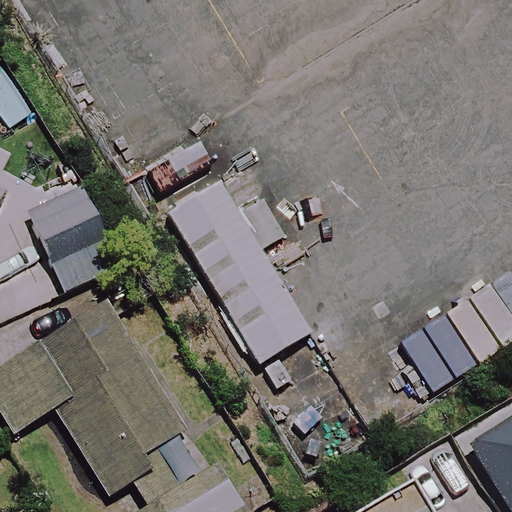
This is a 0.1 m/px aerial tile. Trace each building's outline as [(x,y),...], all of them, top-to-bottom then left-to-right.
[(185,121),(110,0),(11,0),(113,165),(185,121)] [(309,347),(211,189),(159,221),(256,379),(309,347)] [(116,273),(82,194),(24,219),(58,298),(116,273)] [(182,435),(102,309),(0,374),(0,417),(13,438),(50,415),(104,499),(155,466),(149,457),(182,435)] [(511,511),(511,420),(472,443),(510,511),(511,511)] [(242,511),(225,482),(173,511),(154,511),(153,509),(148,511),(242,511)]
